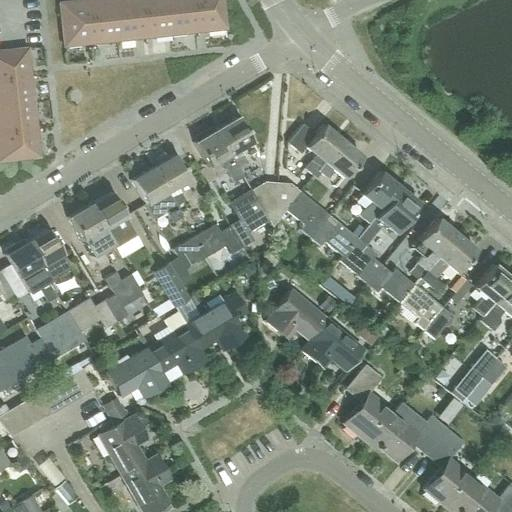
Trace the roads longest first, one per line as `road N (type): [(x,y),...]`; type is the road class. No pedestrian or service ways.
road 1 (residential): [(0,212),(291,34)]
road 2 (residential): [(511,212),(291,34)]
road 3 (residential): [(378,511),(315,459),(295,456),(246,495),(242,511)]
